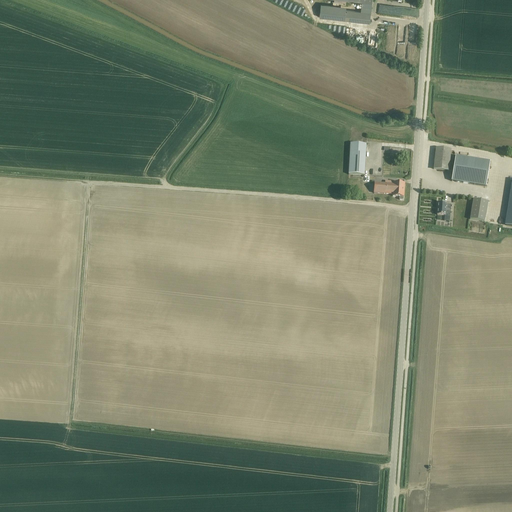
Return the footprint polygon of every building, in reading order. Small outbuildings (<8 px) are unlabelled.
[(339,0),(347,1),(362,2),(361,12),(346,10),(346,7),(321,4),(319,17),(369,23),(371,13),(372,3),(372,0),(339,0)] [(349,175),(364,176),(366,145),(350,144),(349,175)] [(433,170),(449,171),(451,151),(436,149),(433,170)] [(451,182),(486,187),(490,162),(455,156),(451,182)] [(374,183),(374,193),(393,195),(392,197),(399,197),(399,200),(400,200),(403,201),(403,200),(403,198),(404,184),(393,183),(393,185),(374,183)] [(485,222),(488,202),(473,200),(470,220),(485,222)] [(438,203),(437,215),(445,216),(445,218),(450,218),(451,209),(448,209),(448,205),(446,205),(446,204),(438,203)]
